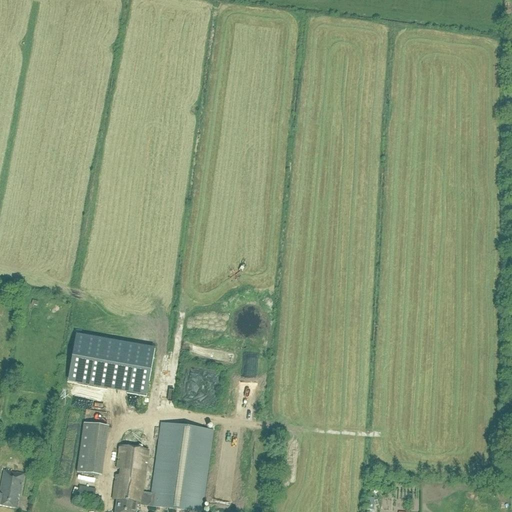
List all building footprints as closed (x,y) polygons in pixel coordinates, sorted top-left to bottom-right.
[(75,336),(67,383),(146,397),(154,350),(75,336)] [(106,426),(85,424),(78,476),(100,479),(106,426)] [(118,477),(116,476),(113,498),(117,498),(114,511),(135,511),(136,506),(181,511),(200,511),(212,431),(162,424),(152,495),(142,493),(148,451),(119,447),(116,470),(119,471),(118,477)] [(18,503),(24,475),(4,471),(0,490),(0,491),(2,492),(1,496),(0,496),(0,506),(16,510),(17,503),(18,503)] [(252,507),(253,501),(258,502),(261,479),(249,477),(246,506),(252,507)] [(79,487),(77,499),(93,502),(95,490),(79,487)]
